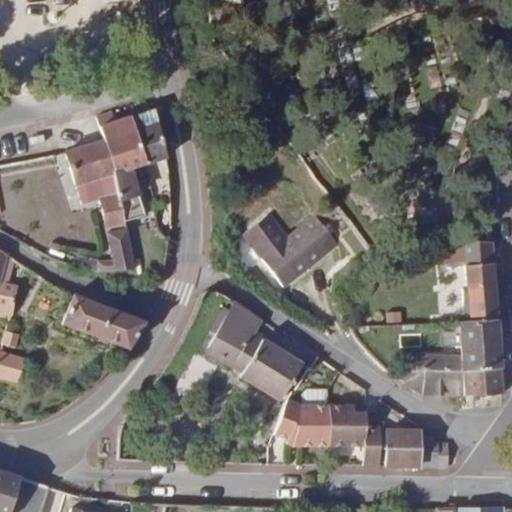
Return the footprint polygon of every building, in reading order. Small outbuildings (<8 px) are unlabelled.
[(141,114),(130,118),(146,164),(166,159),(157,118),(155,110),(141,114)] [(146,164),(130,118),(114,122),(111,113),(96,118),(104,141),(112,172),(119,201),(138,195),(130,169),(146,164)] [(112,172),(104,141),(66,152),(82,206),(99,200),(100,205),(119,201),(112,172)] [(144,216),(138,195),(119,201),(121,209),(129,241),(132,240),(130,231),(132,230),(130,220),(144,216)] [(74,268),(98,272),(133,270),(129,241),(121,209),(119,201),(100,205),(111,261),(97,262),(77,257),(74,268)] [(315,217),(287,238),(269,214),(242,235),(283,288),(338,245),(315,217)] [(463,241),(446,249),(448,267),(464,266),(465,288),(461,289),(463,313),(457,315),(458,323),(497,320),(493,280),(493,273),(491,243),(463,241)] [(0,317),(7,320),(9,315),(12,315),(18,287),(6,284),(13,259),(6,255),(0,278),(0,317)] [(143,323),(73,296),(62,324),(127,349),(143,323)] [(301,365),(254,335),(262,322),(233,303),(228,310),(215,335),(207,348),(223,357),(221,361),(241,372),(238,377),(278,402),(301,365)] [(215,335),(228,310),(224,308),(210,332),(215,335)] [(497,320),(458,323),(461,357),(414,356),(415,371),(462,372),(500,369),(498,345),(497,320)] [(15,348),(19,335),(4,331),(1,345),(15,348)] [(0,377),(16,382),(23,361),(0,353),(0,377)] [(462,372),(464,396),(481,395),(502,394),(500,369),(462,372)] [(415,371),(406,371),(404,383),(422,395),(464,396),(462,372),(415,371)] [(286,402),(283,406),(272,436),(287,440),(286,444),(292,446),(328,446),(328,406),(328,391),(306,390),(301,395),(301,408),(286,402)] [(353,414),(353,406),(328,406),(328,446),(363,447),(363,467),(378,467),(379,426),(364,426),(365,414),(353,414)] [(419,438),(419,432),(386,432),(385,466),(402,467),(418,467),(419,438)] [(438,445),(438,439),(419,438),(418,467),(438,468),(438,445)] [(438,468),(447,468),(448,445),(438,445),(438,468)] [(0,511),(9,511),(19,477),(9,474),(0,471),(0,511)] [(9,511),(39,511),(47,488),(33,482),(19,477),(9,511)]
